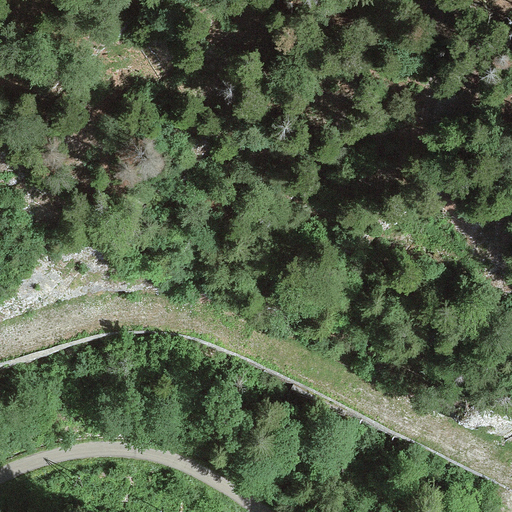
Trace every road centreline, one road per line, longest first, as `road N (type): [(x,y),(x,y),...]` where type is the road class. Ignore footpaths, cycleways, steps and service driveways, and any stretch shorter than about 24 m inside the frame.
road 1 (track): [(511,471),(199,319),(120,309),(0,343)]
road 2 (track): [(231,511),(121,476),(70,475),(0,504)]
